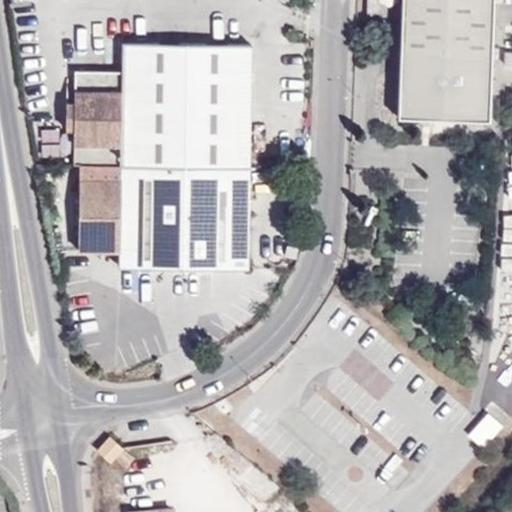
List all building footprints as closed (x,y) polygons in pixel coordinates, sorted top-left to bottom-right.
[(494,0),(401,0),(397,117),(490,121),(494,0)] [(251,44),(123,42),(122,70),(122,78),(75,77),(74,101),(74,115),(66,114),(66,127),(74,128),(73,163),(78,163),(249,166),(251,44)] [(122,70),(75,69),(75,77),(122,78),(122,70)] [(74,101),(66,102),(66,114),(74,115),(74,101)] [(249,166),(78,163),(76,251),(118,252),(118,265),(247,268),(249,166)] [(102,444),(97,450),(111,462),(124,447),(110,435),(102,444)]
